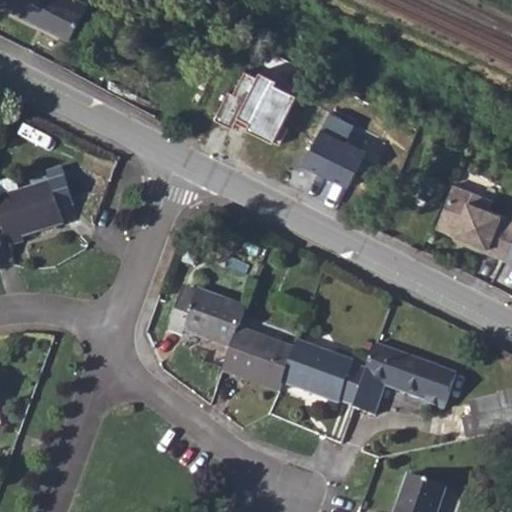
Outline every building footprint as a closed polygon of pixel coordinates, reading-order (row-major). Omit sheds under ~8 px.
[(79,0),(11,0),(8,7),(73,42),(92,6),(79,0)] [(51,185),(0,200),(0,224),(1,227),(7,249),(22,244),(21,240),(63,227),(60,214),(74,210),(64,172),(49,176),(51,185)] [(429,175),(420,193),(436,201),(446,184),(429,175)] [(456,183),(437,225),(456,233),(488,247),(486,251),(504,259),(511,243),(511,218),(490,209),(495,200),(456,183)] [(454,237),(486,251),(488,247),(456,233),(454,237)] [(187,332),(234,349),(241,331),(249,310),(202,294),(200,298),(185,294),(171,332),(185,337),(187,332)] [(234,349),(224,374),(281,396),(285,385),(298,353),(241,331),(234,349)] [(298,353),(285,385),(341,406),(343,404),(356,409),(370,373),(356,367),(356,365),(301,344),(298,353)] [(356,409),(355,412),(377,419),(389,388),(429,404),(429,406),(447,413),(460,378),(379,347),(370,373),(356,409)] [(511,412),(474,421),(477,440),(511,433),(511,412)] [(410,477),(397,511),(440,511),(448,491),(410,477)]
